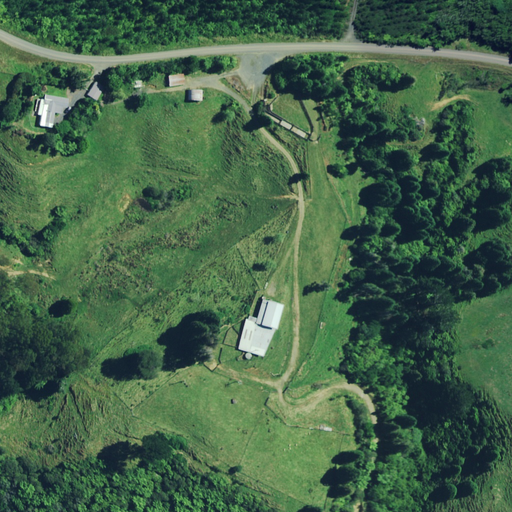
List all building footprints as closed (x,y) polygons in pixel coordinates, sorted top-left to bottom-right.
[(183,85),(182,75),(166,76),(167,87),(183,85)] [(104,88),(95,83),(86,96),(95,102),(104,88)] [(201,91),(187,91),(187,94),(183,94),(182,101),(200,102),(201,91)] [(67,100),(43,96),(42,103),(37,102),(36,109),(41,110),(38,126),(51,128),(53,113),(60,114),(61,108),(65,108),(67,100)] [(251,354),(263,357),(271,329),(273,330),(280,306),(261,300),(255,320),(245,317),(242,329),(237,350),(245,352),(243,359),(250,360),(251,354)]
